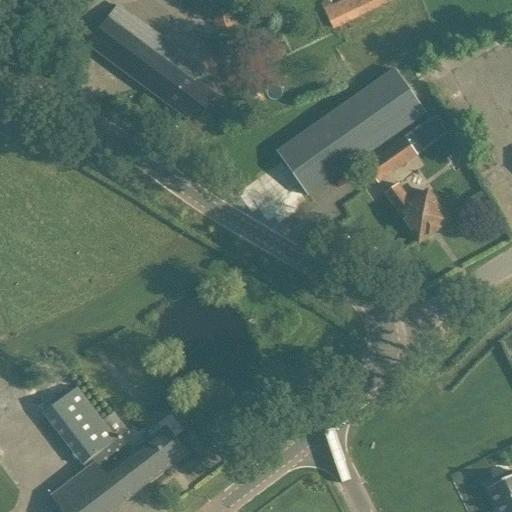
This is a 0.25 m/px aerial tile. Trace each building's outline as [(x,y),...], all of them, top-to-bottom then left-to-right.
[(180,0),(199,13),(200,11),(210,18),(222,2),(220,0),(180,0)] [(327,0),(322,4),(333,30),(387,4),(385,0),(344,0),(333,6),(330,0),(327,0)] [(119,7),(103,29),(91,45),(196,124),(216,97),(195,81),(203,70),(119,7)] [(427,113),(397,70),(279,153),(308,196),(427,113)] [(379,183),(418,156),(406,139),(367,166),(379,183)] [(412,203),(399,185),(386,194),(420,243),(450,222),(438,206),(428,191),(412,203)] [(112,511),(188,454),(176,438),(167,427),(135,453),(121,436),(118,438),(79,387),(75,390),(45,414),(44,414),(89,471),(54,499),(63,511),(112,511)] [(233,433),(224,440),(230,448),(240,441),(233,433)] [(511,511),(511,473),(511,472),(494,480),(496,485),(489,489),(500,511),(511,511)]
